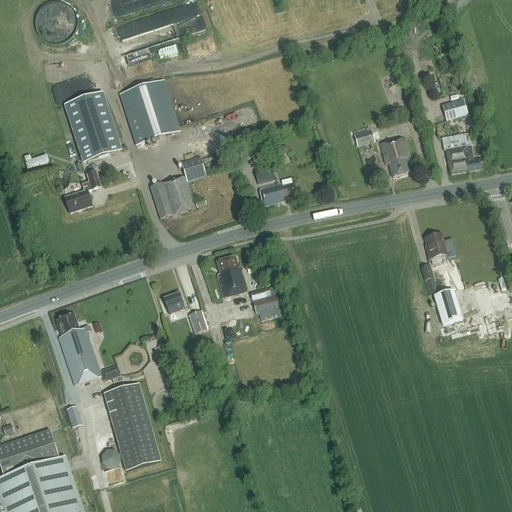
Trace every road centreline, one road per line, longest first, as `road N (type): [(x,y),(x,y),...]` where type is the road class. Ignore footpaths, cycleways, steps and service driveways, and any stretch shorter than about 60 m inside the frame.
road 1 (secondary): [(0,317),(243,233),(495,183)]
road 2 (track): [(433,194),(372,0)]
